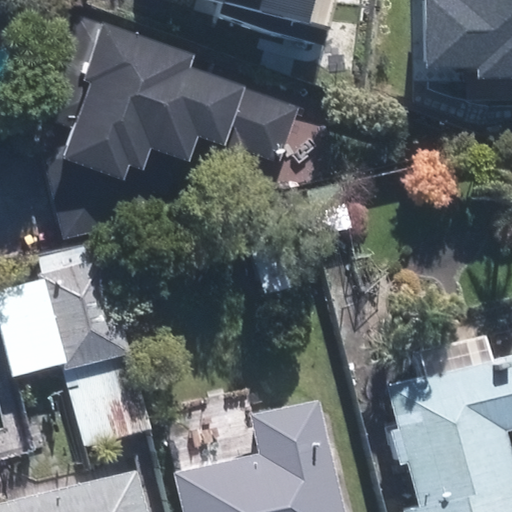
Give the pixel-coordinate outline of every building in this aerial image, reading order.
[(323,32),(331,0),(226,0),(225,6),(323,32)] [(57,142),(35,147),(58,234),(150,210),(135,152),(140,137),(180,150),(188,128),(276,157),(296,96),(179,58),(182,48),(79,14),(47,109),(65,115),(57,142)] [(348,232),(336,179),(302,186),(314,239),(348,232)] [(34,255),(39,274),(0,285),(0,342),(8,370),(59,356),(83,441),(144,424),(92,239),(34,255)] [(511,511),(511,473),(499,426),(511,422),(511,346),(382,380),(415,504),(398,508),(398,511),(511,511)] [(170,466),(180,511),(339,511),(313,392),(246,406),(255,447),(170,466)] [(0,511),(142,511),(129,463),(0,497),(0,511)]
